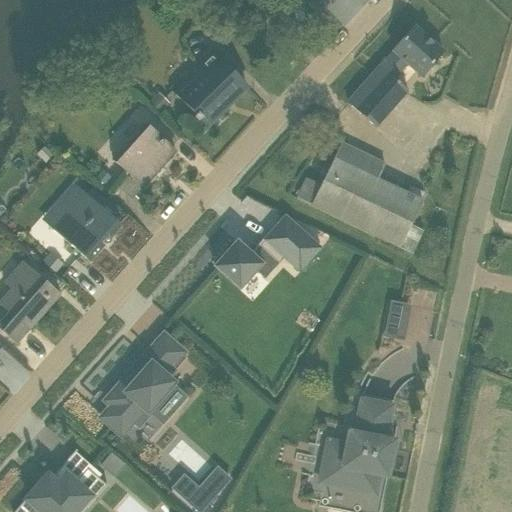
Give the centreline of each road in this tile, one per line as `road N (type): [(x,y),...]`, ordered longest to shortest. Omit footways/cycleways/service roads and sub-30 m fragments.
road 1 (unclassified): [(0,431),(386,0)]
road 2 (unclassified): [(418,511),(476,221),(511,94)]
